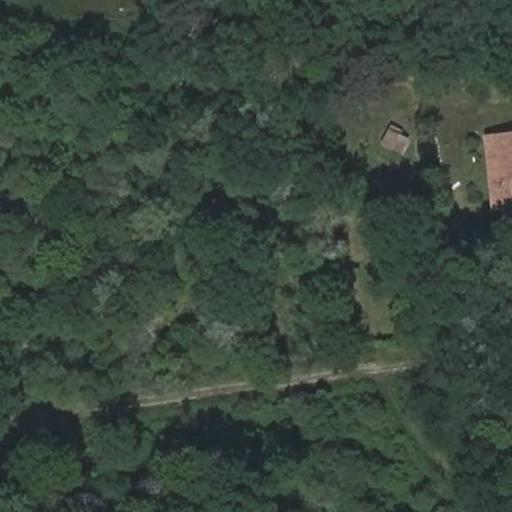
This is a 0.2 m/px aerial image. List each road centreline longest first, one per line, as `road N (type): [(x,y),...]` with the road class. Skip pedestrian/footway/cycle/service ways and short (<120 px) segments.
road 1 (track): [(511,355),(0,420)]
road 2 (track): [(477,511),(376,372)]
